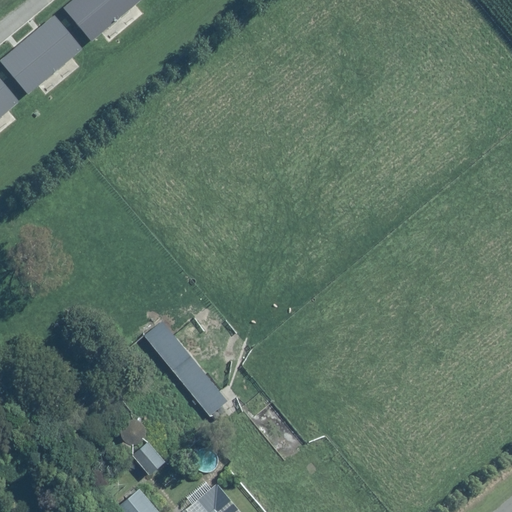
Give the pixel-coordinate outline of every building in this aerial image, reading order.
[(93,42),(142,0),(74,0),(65,7),(93,42)] [(30,94),(84,49),(57,15),(2,60),(30,94)] [(0,119),(21,102),(0,76),(0,119)] [(145,336),(212,417),(232,401),(164,320),(145,336)] [(134,455),(151,475),(167,461),(150,441),(134,455)] [(161,511),(141,487),(110,511),(161,511)]
